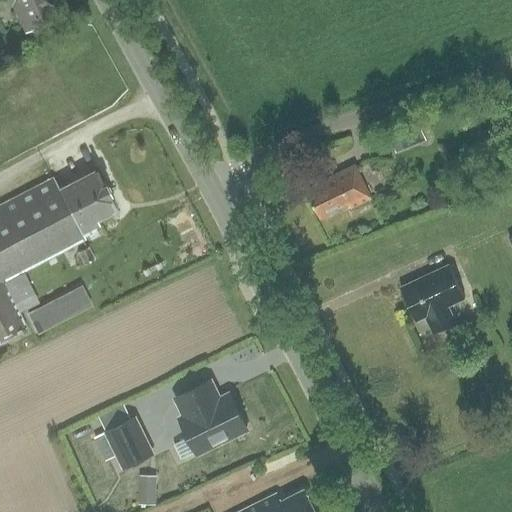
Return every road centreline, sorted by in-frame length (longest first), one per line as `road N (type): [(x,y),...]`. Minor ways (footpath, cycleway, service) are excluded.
road 1 (tertiary): [(382,511),(213,187)]
road 2 (unclassified): [(213,187),(289,143),(511,63)]
road 3 (tertiary): [(213,187),(105,0)]
